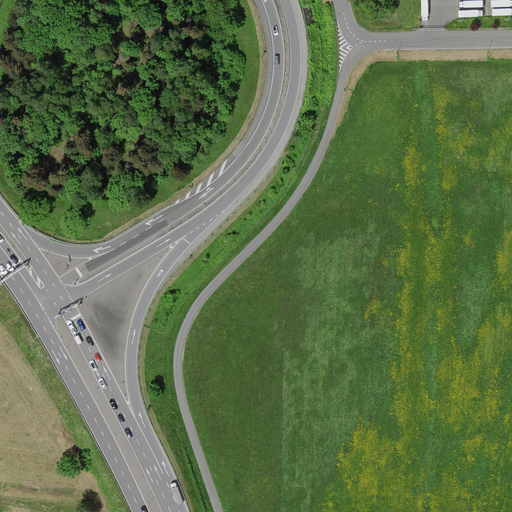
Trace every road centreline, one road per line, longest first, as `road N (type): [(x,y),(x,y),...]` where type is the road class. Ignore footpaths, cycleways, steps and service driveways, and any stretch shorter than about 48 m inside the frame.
road 1 (motorway): [(171,511),(164,469),(133,394),(132,343),(157,277),(216,207)]
road 2 (motorway): [(266,0),(278,71),(256,138),(219,182),(114,249)]
road 3 (primary): [(170,511),(62,300)]
road 4 (motorway): [(216,207),(258,167),(286,116),(296,64),(286,0)]
road 5 (primary): [(34,310),(141,511)]
road 6 (motorway): [(62,300),(216,207)]
road 7 (unclassified): [(354,43),(511,40)]
